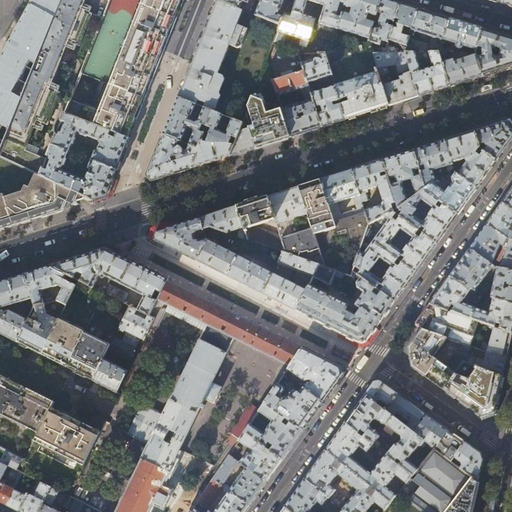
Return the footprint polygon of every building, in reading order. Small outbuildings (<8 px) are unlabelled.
[(33,0),(0,62),(0,154),(9,130),(37,63),(63,0),(33,0)] [(63,0),(37,63),(9,130),(26,137),(36,114),(45,118),(59,84),(47,79),(65,36),(76,40),(93,0),(63,0)] [(110,0),(109,4),(82,73),(111,85),(100,112),(71,100),(68,106),(65,114),(127,138),(134,120),(139,107),(150,81),(170,29),(181,0),(110,0)] [(240,9),(217,0),(197,49),(223,59),(229,44),(236,47),(240,46),(248,29),(237,25),(242,10),(240,9)] [(216,0),(217,0),(240,9),(243,2),(248,4),(249,0),(216,0)] [(261,0),(256,16),(281,25),(284,16),(279,14),(284,0),(261,0)] [(293,0),(293,2),(295,3),(292,15),(286,13),(284,16),(281,25),(279,32),(309,41),(316,19),(303,15),(307,1),(320,5),(321,0),(293,0)] [(321,0),(320,5),(325,6),(320,24),(338,29),(342,16),(337,15),(341,2),(346,4),(347,0),(321,0)] [(347,0),(346,4),(345,6),(353,9),(351,16),(343,13),(342,16),(338,29),(370,39),(375,24),(367,21),(369,14),(377,16),(382,0),(347,0)] [(389,0),(382,0),(377,16),(375,24),(370,39),(369,43),(380,46),(382,41),(389,43),(389,41),(393,28),(393,27),(389,26),(391,21),(395,23),(396,20),(401,4),(389,0)] [(409,6),(401,4),(396,20),(401,22),(400,23),(399,23),(398,25),(398,27),(398,28),(398,30),(393,28),(389,41),(407,47),(408,46),(410,37),(403,35),(405,27),(413,29),(419,9),(409,6)] [(433,13),(419,9),(413,29),(412,31),(423,35),(422,38),(427,39),(428,36),(432,38),(427,53),(440,53),(441,47),(443,41),(450,19),(433,13)] [(467,24),(450,19),(443,41),(457,44),(457,45),(457,46),(457,47),(458,48),(459,49),(460,49),(461,49),(462,48),(463,47),(464,47),(478,49),(478,48),(484,29),(467,24)] [(511,37),(484,29),(478,48),(484,50),(484,51),(483,51),(482,56),(484,57),(484,58),(478,59),(483,76),(506,69),(511,67),(511,37)] [(298,54),(274,44),(272,49),(280,73),(302,66),(302,64),(298,54)] [(369,44),(326,54),(333,76),(336,86),(347,120),(367,113),(389,106),(373,54),(370,44),(369,44)] [(448,49),(441,47),(440,53),(441,58),(446,56),(448,49)] [(223,59),(197,49),(178,98),(196,105),(204,108),(213,112),(220,97),(218,93),(223,81),(222,76),(217,74),(223,59)] [(441,58),(440,53),(427,53),(423,53),(424,59),(431,57),(434,68),(421,71),(416,53),(411,54),(405,54),(411,72),(412,73),(419,97),(434,92),(450,87),(443,63),(441,58)] [(316,59),(302,64),(302,66),(304,71),(308,83),(333,76),(326,54),(319,54),(321,58),(320,59),(316,59)] [(405,54),(373,54),(389,106),(404,101),(419,97),(412,73),(404,75),(405,77),(400,78),(401,81),(390,84),(386,74),(389,67),(389,65),(399,65),(401,74),(411,72),(405,54)] [(455,60),(443,63),(450,87),(465,82),(483,76),(478,59),(476,55),(455,61),(455,60)] [(268,68),(265,66),(261,77),(274,83),(278,97),(304,89),(302,93),(305,103),(300,104),(298,97),(290,100),(289,104),(290,107),(282,110),(291,137),(294,136),(322,127),(318,114),(316,108),(311,94),(308,83),(304,71),(294,74),(293,72),(282,75),(283,78),(274,81),(268,68)] [(282,110),(278,97),(274,83),(261,77),(251,102),(250,104),(246,117),(249,128),(248,128),(255,149),(269,144),(257,105),(267,109),(266,110),(276,142),(291,137),(282,110)] [(336,86),(311,94),(316,108),(322,107),(323,113),(318,114),(322,127),(343,121),(347,120),(336,86)] [(191,120),(196,105),(178,98),(171,115),(163,135),(180,141),(182,142),(188,127),(193,129),(195,133),(190,145),(199,149),(202,141),(205,134),(201,133),(203,125),(208,127),(213,112),(204,108),(199,120),(196,122),(191,120)] [(0,156),(40,176),(52,145),(57,135),(62,121),(65,114),(68,106),(59,103),(42,144),(26,137),(9,130),(0,154),(0,156)] [(227,119),(228,117),(213,112),(208,127),(207,127),(212,129),(207,143),(202,141),(199,149),(192,169),(212,162),(230,157),(234,146),(229,144),(232,137),(237,139),(240,131),(243,123),(233,119),(226,134),(217,130),(222,117),(227,119)] [(129,139),(127,138),(65,114),(62,121),(67,123),(63,133),(62,133),(61,134),(60,136),(57,135),(52,145),(70,152),(78,132),(100,140),(101,144),(98,151),(97,151),(96,151),(95,152),(92,160),(117,171),(124,153),(129,139)] [(475,131),(480,145),(486,143),(488,147),(487,150),(484,148),(481,149),(481,150),(482,151),(496,161),(504,150),(511,138),(511,121),(511,120),(507,121),(475,131)] [(248,128),(240,131),(237,139),(234,146),(230,157),(243,152),(255,149),(248,128)] [(460,136),(445,141),(453,163),(466,159),(467,162),(458,175),(476,188),(485,176),(496,161),(482,151),(478,156),(476,155),(481,148),(480,145),(475,131),(460,136)] [(177,146),(180,141),(163,135),(147,176),(152,181),(179,173),(192,169),(199,149),(190,145),(189,150),(184,152),(183,150),(182,149),(180,147),(177,146)] [(424,147),(414,150),(420,167),(425,166),(427,171),(421,172),(427,188),(437,181),(434,171),(453,165),(453,163),(445,141),(424,147)] [(52,145),(40,176),(79,194),(92,200),(99,198),(107,196),(113,180),(117,171),(92,160),(89,167),(90,168),(90,169),(91,169),(88,178),(85,179),(62,170),(64,165),(65,165),(70,152),(52,145)] [(398,156),(383,160),(397,203),(399,208),(408,202),(403,186),(404,181),(411,179),(417,195),(424,190),(427,188),(421,172),(420,167),(414,150),(398,156)] [(40,176),(0,156),(0,229),(17,225),(39,217),(61,210),(66,201),(74,205),(76,199),(79,194),(40,176)] [(364,166),(352,170),(362,201),(367,199),(365,193),(368,192),(368,190),(379,186),(384,202),(382,205),(365,210),(366,212),(369,224),(373,223),(393,213),(395,211),(392,206),(397,203),(383,160),(364,166)] [(366,212),(365,210),(362,201),(352,170),(332,177),(321,180),(335,221),(366,212)] [(466,202),(476,188),(458,175),(456,174),(452,179),(453,181),(454,182),(447,192),(438,186),(441,182),(438,180),(437,181),(427,188),(424,190),(440,202),(444,205),(458,215),(466,202)] [(308,184),(299,187),(315,235),(337,228),(338,233),(346,230),(351,245),(361,248),(365,236),(368,228),(369,224),(366,212),(335,221),(321,180),(308,184)] [(319,265),(325,267),(315,235),(299,187),(283,192),(267,197),(275,220),(286,254),(319,265)] [(422,226),(426,229),(423,234),(437,244),(445,231),(458,215),(444,205),(440,209),(436,206),(440,202),(424,190),(417,195),(408,202),(399,208),(397,209),(402,213),(399,217),(400,218),(419,231),(422,226)] [(511,190),(502,203),(511,209),(511,190)] [(250,203),(238,206),(245,230),(275,220),(267,197),(250,203)] [(511,223),(511,209),(502,203),(496,213),(487,225),(507,240),(511,240),(511,231),(509,230),(511,223)] [(218,213),(200,219),(204,229),(211,227),(230,234),(230,232),(241,229),(242,230),(239,231),(238,237),(248,240),(245,230),(238,206),(218,213)] [(393,219),(396,215),(393,213),(373,223),(382,229),(373,242),(416,273),(425,260),(437,244),(423,234),(419,231),(400,218),(397,222),(393,219)] [(205,233),(204,229),(200,219),(178,226),(157,232),(156,240),(197,261),(207,241),(207,239),(206,236),(203,237),(204,240),(201,242),(195,239),(194,236),(195,234),(197,235),(205,233)] [(511,240),(507,240),(487,225),(478,237),(470,249),(492,264),(500,244),(505,248),(509,249),(500,268),(511,270),(511,240)] [(209,238),(207,239),(207,241),(197,261),(208,266),(228,276),(238,256),(213,244),(214,241),(209,238)] [(364,255),(360,252),(355,267),(362,271),(359,276),(362,278),(395,302),(405,288),(416,273),(373,242),(364,255)] [(81,257),(50,266),(67,275),(74,278),(76,273),(80,272),(84,275),(81,282),(93,288),(99,276),(103,274),(121,284),(132,262),(118,255),(106,249),(81,257)] [(494,265),(492,264),(470,249),(460,263),(450,277),(472,289),(475,291),(494,265)] [(314,276),(319,265),(286,254),(283,253),(277,264),(313,277),(314,276)] [(273,274),(238,256),(228,276),(245,285),(263,294),(273,274)] [(154,273),(132,262),(121,284),(145,296),(138,310),(148,315),(150,316),(158,301),(152,298),(156,290),(162,293),(168,280),(154,273)] [(344,274),(325,267),(319,265),(314,276),(329,284),(333,275),(343,278),(344,274)] [(64,279),(67,275),(50,266),(40,270),(25,274),(35,306),(54,301),(53,297),(43,299),(41,291),(58,285),(64,288),(58,300),(67,305),(76,285),(64,279)] [(511,270),(500,268),(498,267),(491,298),(496,299),(511,304),(511,270)] [(9,279),(0,282),(0,302),(2,308),(0,310),(0,333),(8,338),(17,342),(28,320),(8,310),(7,306),(27,300),(29,308),(26,314),(26,315),(29,317),(35,306),(25,274),(9,279)] [(306,292),(273,274),(263,294),(280,303),(297,311),(306,292)] [(463,303),(472,289),(450,277),(440,291),(430,305),(447,310),(450,307),(454,309),(452,312),(472,319),(476,308),(463,303)] [(382,321),(395,302),(362,278),(358,284),(360,289),(367,293),(356,308),(361,312),(358,316),(347,311),(348,308),(349,305),(331,297),(330,300),(326,298),(328,295),(309,286),(306,292),(297,311),(311,319),(360,343),(367,341),(382,321)] [(168,280),(162,293),(158,301),(150,316),(155,318),(149,329),(155,331),(169,305),(208,325),(164,415),(143,405),(142,406),(136,420),(129,433),(129,435),(150,445),(117,511),(150,511),(155,503),(164,507),(172,491),(163,486),(205,399),(215,404),(222,388),(213,383),(235,339),(291,367),(304,348),(285,339),(264,328),(168,280)] [(106,289),(104,293),(114,298),(119,288),(108,283),(106,289)] [(96,289),(104,293),(106,289),(98,285),(96,289)] [(119,288),(114,298),(125,303),(126,301),(129,294),(119,288)] [(511,304),(496,299),(490,313),(476,308),(472,319),(486,324),(495,327),(495,328),(496,323),(501,325),(500,329),(511,333),(511,304)] [(58,300),(54,301),(35,306),(29,317),(28,320),(17,342),(29,348),(42,355),(43,353),(60,319),(67,305),(58,300)] [(452,312),(447,310),(430,305),(425,312),(416,325),(422,329),(425,331),(448,339),(460,343),(473,348),(477,349),(486,324),(472,319),(452,312)] [(155,318),(150,316),(148,315),(146,320),(135,314),(137,309),(131,306),(111,345),(109,350),(130,360),(141,338),(144,340),(149,329),(155,318)] [(68,365),(85,332),(60,319),(43,353),(68,365)] [(511,333),(500,329),(495,328),(495,327),(487,352),(506,359),(509,347),(511,334),(511,333)] [(434,358),(448,339),(425,331),(422,329),(422,330),(415,338),(409,348),(412,367),(443,390),(446,386),(460,368),(465,361),(468,362),(472,351),(473,348),(460,343),(457,352),(446,367),(434,358)] [(104,358),(109,350),(111,345),(85,332),(68,365),(67,368),(79,374),(93,381),(104,358)] [(153,349),(166,349),(166,334),(153,334),(153,349)] [(304,348),(291,367),(285,375),(287,377),(291,372),(306,382),(311,380),(313,384),(307,386),(305,389),(323,402),(332,391),(343,375),(341,367),(323,358),(304,348)] [(505,363),(506,359),(487,352),(485,361),(473,357),(475,352),(472,351),(468,362),(475,365),(503,375),(505,363)] [(68,365),(43,353),(42,355),(55,361),(67,368),(68,365)] [(104,358),(93,381),(100,385),(118,394),(129,371),(104,358)] [(472,373),(460,368),(446,386),(493,416),(498,395),(503,375),(475,365),(472,373)] [(0,413),(39,434),(24,462),(74,487),(101,432),(71,417),(52,408),(55,402),(16,383),(0,374),(0,413)] [(369,389),(366,395),(377,404),(379,402),(382,401),(386,404),(383,409),(386,411),(398,394),(391,389),(380,381),(375,382),(369,389)] [(294,392),(293,393),(279,384),(266,404),(303,431),(313,417),(323,402),(305,389),(304,389),(301,394),(298,392),(297,391),(296,391),(294,392)] [(398,394),(386,411),(394,418),(398,413),(411,423),(408,428),(414,433),(427,415),(413,405),(398,394)] [(383,409),(377,404),(366,395),(356,409),(345,423),(358,433),(363,437),(373,445),(379,437),(379,434),(376,432),(377,431),(375,430),(375,431),(371,427),(370,425),(374,420),(377,420),(383,424),(387,425),(401,436),(401,439),(398,444),(395,444),(386,455),(396,462),(400,465),(413,475),(418,468),(407,460),(418,446),(421,446),(425,442),(414,433),(408,428),(394,418),(386,411),(383,409)] [(293,446),(303,431),(266,404),(260,413),(271,421),(263,433),(251,425),(245,433),(283,460),(293,446)] [(440,442),(449,431),(438,423),(427,415),(414,433),(425,442),(434,449),(440,442)] [(355,436),(358,433),(345,423),(336,437),(325,451),(373,488),(377,483),(380,486),(376,491),(391,502),(396,496),(386,488),(396,476),(406,484),(410,479),(413,475),(400,465),(395,471),(392,468),(396,462),(386,455),(371,474),(351,458),(360,447),(367,452),(373,445),(363,437),(361,440),(355,436)] [(456,454),(465,442),(455,435),(449,431),(440,442),(456,454)] [(274,472),(283,460),(245,433),(239,442),(244,446),(253,450),(251,453),(249,452),(240,464),(247,468),(266,482),(274,472)] [(481,453),(465,442),(456,454),(454,458),(461,463),(462,467),(460,469),(478,484),(481,469),(483,461),(481,453)] [(237,446),(230,456),(234,459),(241,449),(237,446)] [(0,448),(0,464),(1,463),(8,467),(13,469),(17,472),(23,460),(0,448)] [(434,449),(418,468),(413,475),(410,479),(420,487),(409,501),(423,511),(471,511),(478,484),(460,469),(434,449)] [(316,464),(305,479),(329,498),(339,506),(342,503),(336,498),(340,493),(330,485),(339,474),(359,490),(344,510),(346,511),(356,511),(357,511),(366,511),(375,502),(385,510),(391,502),(376,491),(372,496),(369,493),(373,488),(325,451),(316,464)] [(239,463),(234,459),(230,456),(214,480),(223,487),(249,506),(257,495),(266,482),(247,468),(232,489),(225,484),(239,463)] [(22,474),(17,472),(13,469),(7,482),(2,479),(8,467),(1,463),(0,464),(0,502),(6,506),(14,491),(22,474)] [(323,506),(329,498),(305,479),(295,494),(285,507),(291,511),(346,511),(344,510),(341,511),(309,511),(318,502),(323,506)] [(222,488),(223,487),(214,480),(198,502),(201,504),(207,509),(208,509),(222,488)] [(29,494),(28,496),(20,511),(39,511),(52,489),(42,484),(35,497),(29,494)] [(223,487),(222,488),(226,492),(229,494),(215,511),(244,511),(249,506),(223,487)] [(59,492),(52,489),(39,511),(58,511),(47,506),(47,505),(52,507),(59,492)] [(25,496),(14,491),(6,506),(14,510),(19,511),(20,511),(28,496),(26,495),(25,496)] [(69,511),(80,511),(84,505),(69,497),(67,497),(62,506),(70,511),(69,511)]
